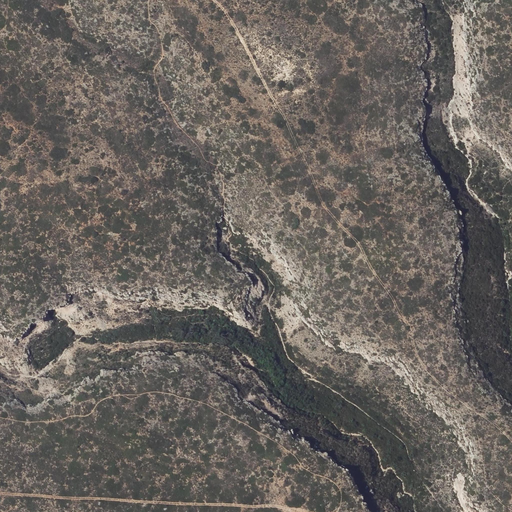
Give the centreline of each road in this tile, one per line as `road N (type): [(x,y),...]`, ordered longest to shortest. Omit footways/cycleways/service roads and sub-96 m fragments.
road 1 (track): [(214,0),(318,191),(425,358),(448,389),(511,442)]
road 2 (track): [(0,493),(337,509)]
